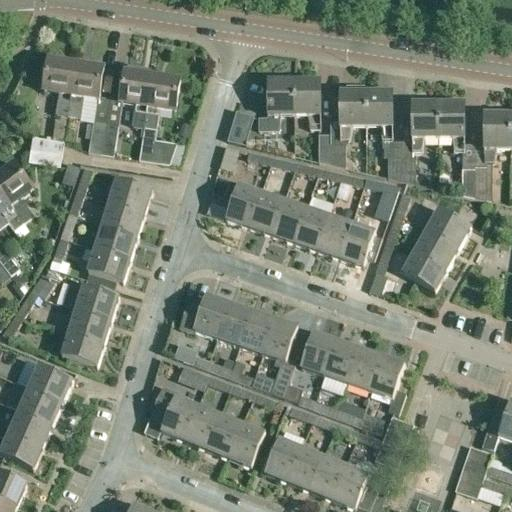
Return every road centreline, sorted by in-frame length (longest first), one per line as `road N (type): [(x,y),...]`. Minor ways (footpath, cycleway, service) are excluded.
road 1 (residential): [(511,367),(176,255)]
road 2 (tertiary): [(511,74),(241,30)]
road 3 (residential): [(176,255),(241,30)]
road 4 (residential): [(110,465),(176,255)]
road 5 (tertiary): [(241,30),(30,0)]
road 6 (residential): [(231,511),(110,465)]
